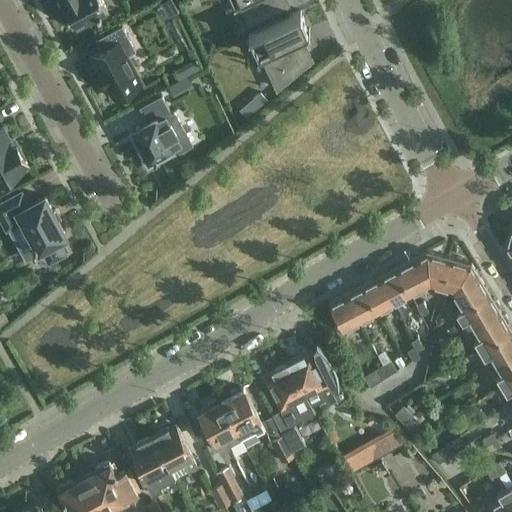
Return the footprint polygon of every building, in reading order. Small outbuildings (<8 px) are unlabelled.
[(60,0),(74,24),(84,19),(85,22),(107,10),(101,0),(60,0)] [(235,0),(247,24),(286,5),(283,0),(235,0)] [(300,9),(248,34),(257,54),(259,53),(275,87),(309,58),(298,34),(309,29),(300,9)] [(113,97),(141,82),(126,54),(135,50),(121,24),(95,39),(95,40),(97,39),(102,48),(90,55),(97,67),(96,68),(105,85),(106,84),(113,97)] [(147,120),(131,129),(142,150),(139,152),(147,168),(157,162),(155,158),(156,157),(156,156),(171,148),(173,152),(190,143),(173,112),(171,113),(160,94),(139,106),(147,120)] [(0,180),(25,167),(23,165),(27,163),(15,143),(12,145),(2,125),(0,126),(0,180)] [(48,261),(64,252),(58,240),(66,235),(44,195),(27,204),(20,192),(0,202),(0,217),(6,228),(21,219),(34,244),(32,245),(34,248),(36,247),(38,250),(42,249),(48,261)] [(426,249),(415,256),(430,283),(440,286),(449,256),(426,249)] [(415,256),(398,265),(412,292),(430,283),(415,256)] [(449,256),(440,286),(450,289),(477,273),(471,262),(449,256)] [(398,265),(381,274),(395,301),(412,292),(398,265)] [(477,273),(450,289),(462,307),(488,291),(477,273)] [(381,274),(364,283),(378,310),(395,301),(381,274)] [(364,283),(347,291),(361,319),(378,310),(364,283)] [(361,319),(347,291),(328,301),(343,329),(361,319)] [(488,291),(462,307),(462,308),(457,311),(462,320),(468,317),(472,325),(499,309),(498,308),(499,304),(497,299),(492,298),(488,291)] [(426,296),(417,301),(424,315),(433,309),(426,296)] [(499,309),(472,325),(478,335),(473,338),(479,347),(510,328),(507,322),(508,318),(505,313),(501,313),(499,309)] [(511,330),(510,328),(479,347),(485,357),(490,354),(495,362),(511,351),(511,330)] [(409,338),(413,344),(416,349),(422,345),(416,334),(409,338)] [(432,338),(430,346),(442,349),(444,341),(443,341),(432,338)] [(413,344),(406,349),(412,359),(419,354),(416,349),(413,344)] [(441,357),(442,349),(430,346),(429,354),(441,357)] [(511,351),(495,362),(500,371),(495,374),(501,383),(511,376),(511,351)] [(338,402),(349,393),(328,354),(316,360),(313,353),(305,356),(303,353),(287,361),(304,392),(311,405),(323,398),(326,403),(336,398),(338,402)] [(389,358),(382,362),(389,373),(396,369),(389,358)] [(304,392),(287,361),(269,370),(271,376),(267,378),(289,421),(313,409),(311,405),(304,392)] [(389,373),(382,362),(376,366),(382,377),(389,373)] [(382,377),(376,366),(370,370),(376,381),(382,377)] [(376,381),(370,370),(363,375),(369,385),(376,381)] [(511,376),(501,383),(506,392),(511,389),(511,390),(511,376)] [(232,390),(219,396),(241,437),(255,430),(257,432),(265,428),(243,386),(235,391),(232,390)] [(241,437),(219,396),(208,402),(207,405),(199,409),(220,451),(229,446),(228,444),(241,437)] [(471,402),(464,407),(471,417),(477,412),(471,402)] [(394,412),(400,418),(408,410),(403,404),(394,412)] [(464,421),(471,417),(464,407),(457,411),(464,421)] [(404,423),(413,415),(408,410),(400,418),(404,423)] [(417,411),(413,415),(404,423),(410,429),(423,416),(417,411)] [(358,449),(371,443),(359,422),(347,428),(358,449)] [(168,426),(152,433),(169,464),(175,476),(189,468),(190,469),(198,465),(192,454),(177,425),(170,429),(168,426)] [(293,427),(282,432),(293,454),(295,453),(292,448),(302,442),(293,427)] [(482,437),(486,444),(496,438),(492,431),(482,437)] [(282,432),(271,438),(281,459),(293,454),(282,432)] [(169,464),(152,433),(137,441),(139,445),(131,449),(137,461),(135,462),(143,479),(144,479),(152,493),(162,488),(154,473),(169,466),(174,476),(175,476),(169,464)] [(459,434),(454,437),(461,448),(466,445),(459,434)] [(453,437),(448,440),(455,451),(460,448),(453,437)] [(496,438),(486,444),(489,451),(500,445),(496,438)] [(448,440),(443,443),(449,454),(454,451),(448,440)] [(431,449),(437,460),(443,457),(437,445),(431,449)] [(85,476),(103,511),(114,511),(111,505),(125,498),(132,511),(145,511),(125,469),(116,474),(109,459),(94,466),(97,470),(85,476)] [(499,459),(492,464),(498,474),(505,470),(499,459)] [(498,474),(492,464),(485,468),(491,478),(498,474)] [(228,466),(218,471),(223,481),(225,486),(232,500),(243,495),(228,466)] [(66,500),(71,511),(103,511),(85,476),(73,482),(71,478),(57,485),(64,500),(66,500)] [(223,481),(210,487),(220,507),(232,500),(225,486),(223,481)] [(511,511),(511,498),(505,486),(496,491),(499,496),(488,503),(494,511),(511,511)] [(148,511),(161,511),(155,499),(144,504),(148,511)] [(42,511),(37,500),(13,511),(42,511)]
